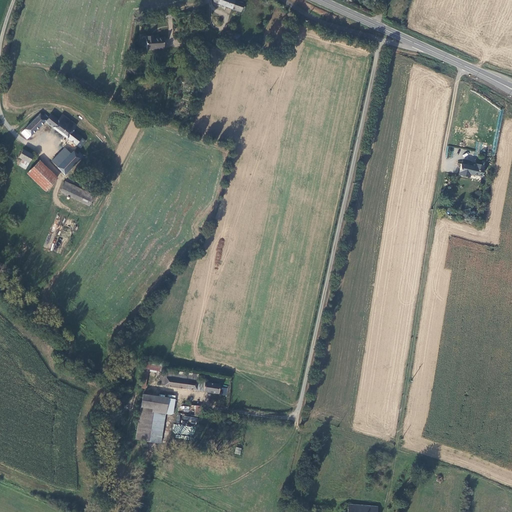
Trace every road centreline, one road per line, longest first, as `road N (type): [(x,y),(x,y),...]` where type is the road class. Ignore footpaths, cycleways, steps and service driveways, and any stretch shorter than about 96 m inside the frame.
road 1 (unknown): [(467,67),(391,501)]
road 2 (secondary): [(511,89),(320,0)]
